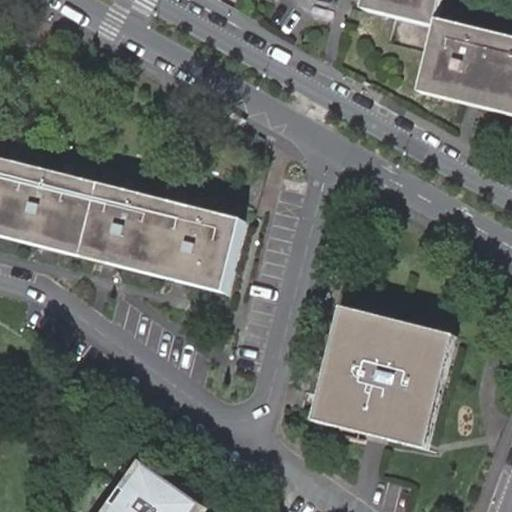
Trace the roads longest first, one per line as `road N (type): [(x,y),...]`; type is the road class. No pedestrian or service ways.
road 1 (residential): [(355,511),(249,437),(326,179),(342,153)]
road 2 (residential): [(511,199),(155,0)]
road 3 (residential): [(75,0),(342,153)]
road 4 (residential): [(342,153),(511,247)]
